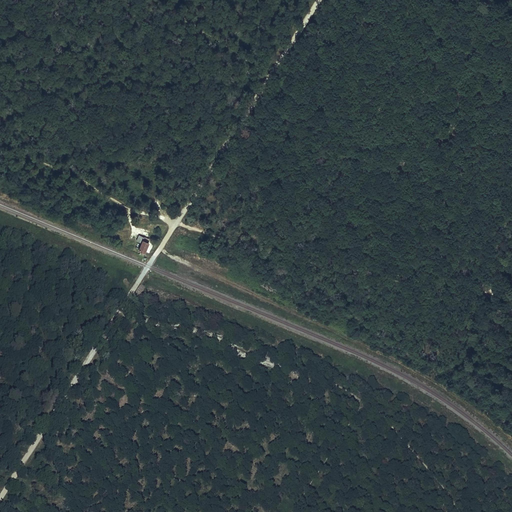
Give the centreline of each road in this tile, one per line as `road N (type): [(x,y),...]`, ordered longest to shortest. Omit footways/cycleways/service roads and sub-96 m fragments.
road 1 (track): [(175,222),(317,0)]
road 2 (track): [(0,499),(126,302)]
road 3 (track): [(175,222),(0,147)]
road 4 (track): [(152,0),(270,75)]
